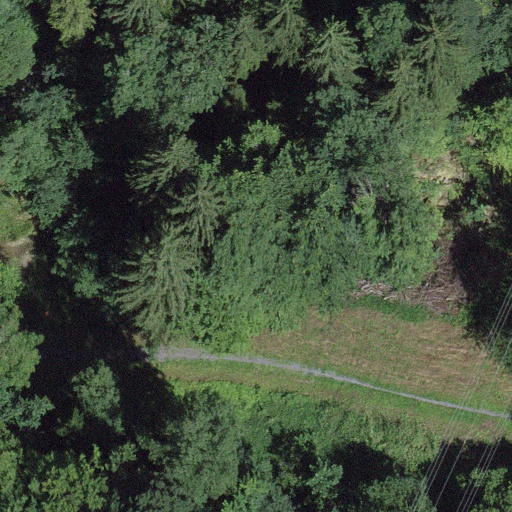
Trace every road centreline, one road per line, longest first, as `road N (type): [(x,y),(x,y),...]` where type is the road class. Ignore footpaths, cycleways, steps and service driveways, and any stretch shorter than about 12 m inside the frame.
road 1 (track): [(0,343),(222,359),(511,421)]
road 2 (track): [(107,0),(0,118)]
